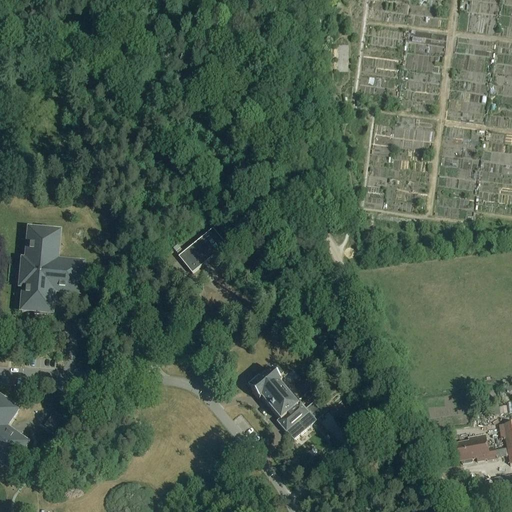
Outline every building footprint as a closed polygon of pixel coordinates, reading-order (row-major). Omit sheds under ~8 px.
[(463,158),(444,156),(442,175),(460,178),(463,158)] [(440,214),(458,214),(458,208),(459,208),(459,199),(440,198),(440,214)] [(487,211),(498,211),(497,201),(487,202),(487,211)] [(43,232),(30,231),(30,232),(28,232),(28,239),(29,239),(27,262),(23,261),(23,264),(20,264),(18,285),(21,285),(21,289),(26,289),(25,294),(24,294),(23,304),(22,304),(21,310),(23,311),(22,312),(35,314),(35,316),(48,318),(48,315),(53,315),(55,292),(60,292),(60,294),(82,296),(83,283),(86,283),(87,271),(84,270),(85,265),(63,263),(63,265),(58,265),(61,233),(56,233),(56,230),(43,229),(43,232)] [(193,274),(227,248),(214,231),(180,258),(193,274)] [(259,270),(266,264),(262,259),(255,265),(259,270)] [(93,323),(82,322),(81,338),(92,339),(93,323)] [(274,373),(251,392),(260,402),(263,400),(281,421),(278,423),(287,434),(294,442),(307,431),(316,423),(305,411),(300,405),(298,407),(280,385),(283,383),(281,380),(285,377),(280,372),(276,375),(274,373)] [(307,386),(295,396),(300,402),(311,392),(307,386)] [(0,462),(11,470),(18,459),(21,461),(28,450),(26,449),(29,445),(10,432),(9,434),(6,431),(19,412),(15,409),(16,406),(6,399),(4,401),(0,398),(0,462)] [(316,405),(315,406),(324,417),(329,413),(328,412),(320,402),(316,405)] [(54,413),(44,427),(54,433),(63,420),(54,413)] [(511,424),(499,427),(502,441),(505,440),(507,450),(511,448),(511,424)] [(455,444),(458,456),(472,454),(472,451),(481,449),(480,445),(487,444),(485,436),(468,439),(468,442),(455,444)] [(459,463),(467,461),(468,464),(469,465),(472,465),(473,463),(472,461),(478,460),(479,463),(496,460),(495,451),(488,452),(487,444),(480,445),(481,449),(472,451),(472,454),(458,456),(459,463)] [(510,466),(511,465),(511,448),(507,450),(507,451),(495,453),(497,460),(508,458),(510,466)]
